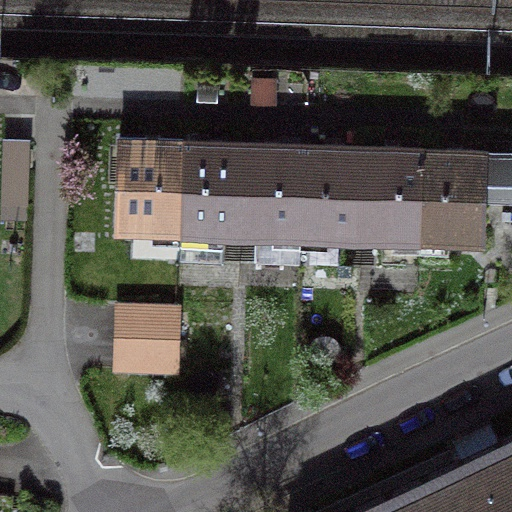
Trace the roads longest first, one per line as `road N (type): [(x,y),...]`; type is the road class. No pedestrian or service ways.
road 1 (residential): [(422,116),(53,104)]
road 2 (residential): [(511,349),(180,511)]
road 3 (residential): [(53,104),(43,397)]
road 4 (residential): [(43,397),(114,511)]
